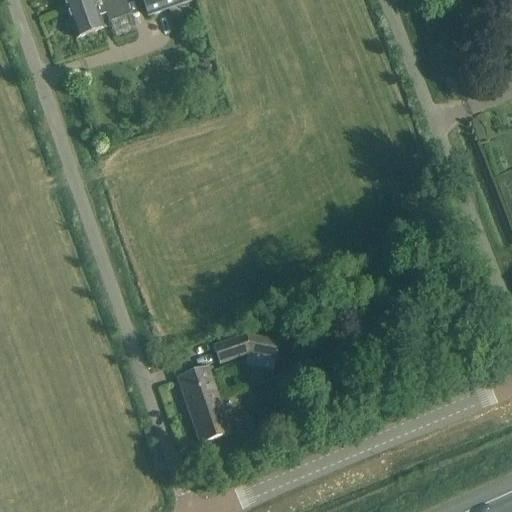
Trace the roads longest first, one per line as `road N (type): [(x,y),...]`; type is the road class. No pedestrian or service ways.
road 1 (unclassified): [(190,511),(12,0)]
road 2 (unclassified): [(511,318),(387,0)]
road 3 (unclassified): [(212,511),(511,384)]
